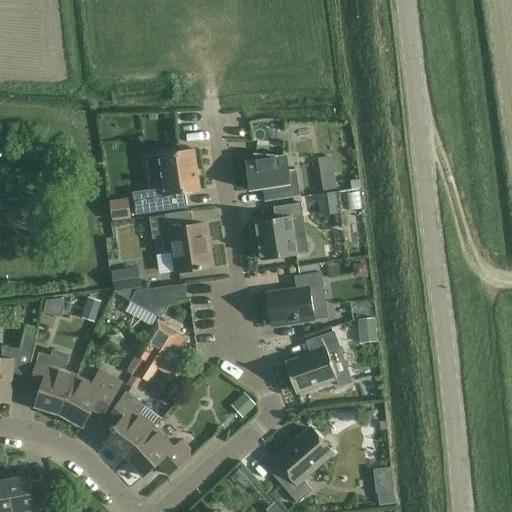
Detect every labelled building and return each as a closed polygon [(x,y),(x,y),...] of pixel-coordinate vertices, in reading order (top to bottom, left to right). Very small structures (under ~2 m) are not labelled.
[(291,137),(306,139),(309,117),(294,116),(291,137)] [(185,193),(201,190),(195,149),(159,154),(164,188),(134,192),(137,214),(187,207),(185,193)] [(254,153),(254,154),(257,154),(258,160),(247,162),(251,190),(263,188),(266,201),(301,196),(297,168),(289,170),(287,157),(289,157),(289,156),(254,153)] [(321,175),(324,190),(334,189),(331,173),(321,175)] [(361,188),(360,181),(351,182),(352,189),(361,188)] [(336,192),(319,195),(322,215),(339,212),(336,192)] [(116,221),(131,219),(129,201),(114,204),(116,221)] [(256,222),(262,260),(297,254),(292,218),(303,217),(301,203),(274,207),(275,219),(256,222)] [(177,273),(212,267),(209,249),(208,249),(206,239),(208,239),(206,223),(194,225),(192,210),(151,216),(154,237),(171,235),(177,273)] [(343,259),(341,245),(328,247),(330,261),(343,259)] [(311,288),(323,286),(321,272),(295,276),(297,289),(267,293),(272,326),(316,320),(311,288)] [(140,275),(114,278),(116,290),(142,287),(140,275)] [(138,290),(132,301),(161,317),(171,302),(188,300),(186,284),(138,290)] [(87,309),(99,313),(103,301),(90,298),(87,309)] [(332,322),(354,319),(352,304),(330,307),(332,322)] [(359,324),(363,335),(377,330),(373,319),(359,324)] [(159,368),(164,359),(171,363),(187,338),(158,320),(151,332),(137,354),(144,358),(127,384),(135,389),(144,376),(148,379),(156,366),(159,368)] [(28,376),(36,337),(39,327),(26,324),(21,348),(3,347),(2,359),(0,358),(0,400),(11,402),(13,373),(28,376)] [(286,363),(296,394),(338,380),(331,360),(342,356),(334,333),(308,343),(312,354),(286,363)] [(36,406),(61,413),(77,375),(64,371),(69,356),(54,351),(52,357),(40,353),(31,384),(42,387),(36,406)] [(77,375),(61,413),(84,427),(93,409),(103,414),(121,381),(99,369),(91,383),(77,375)] [(107,442),(127,456),(155,426),(163,417),(128,392),(108,419),(118,426),(107,442)] [(247,395),(235,405),(245,415),(256,405),(247,395)] [(155,426),(127,456),(127,457),(144,476),(159,463),(169,475),(193,453),(182,440),(175,447),(155,426)] [(333,453),(311,428),(276,459),(291,477),(282,485),(298,503),(313,490),(303,479),(333,453)] [(383,463),(368,465),(371,485),(386,483),(383,463)] [(8,479),(14,511),(48,511),(45,489),(33,491),(30,475),(8,479)] [(14,511),(8,479),(0,480),(0,511),(14,511)] [(394,491),(378,493),(379,505),(395,503),(394,491)] [(366,497),(363,501),(364,507),(373,506),(372,496),(366,497)] [(266,510),(268,511),(283,511),(275,502),(266,510)]
